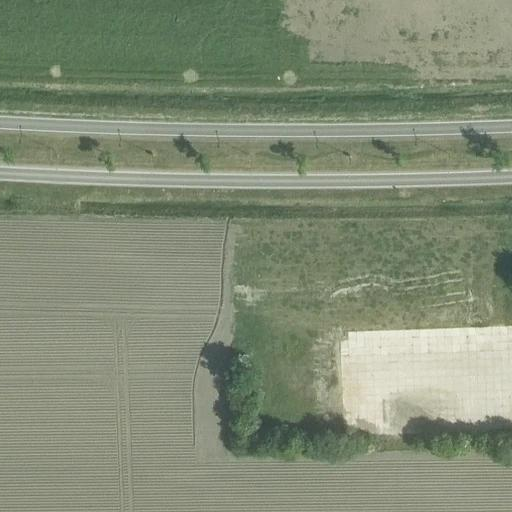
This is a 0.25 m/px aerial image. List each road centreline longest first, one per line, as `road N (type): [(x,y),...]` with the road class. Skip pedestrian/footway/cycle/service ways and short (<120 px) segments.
road 1 (tertiary): [(511,125),(211,130),(0,122)]
road 2 (tertiary): [(0,172),(197,180),(511,176)]
